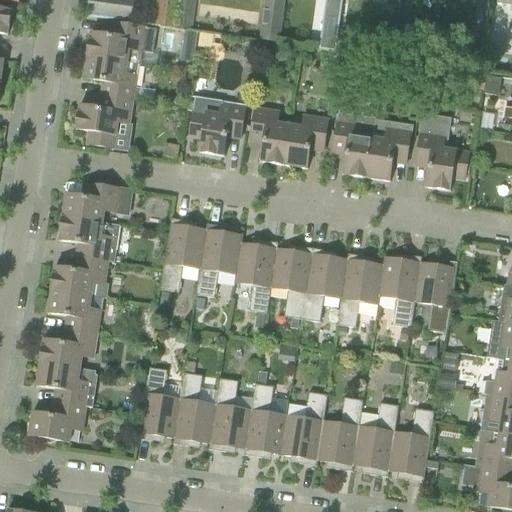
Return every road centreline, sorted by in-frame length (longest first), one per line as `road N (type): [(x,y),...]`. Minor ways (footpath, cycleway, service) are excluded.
road 1 (residential): [(511,237),(27,157)]
road 2 (residential): [(266,511),(0,468)]
road 3 (residential): [(27,157),(51,0)]
